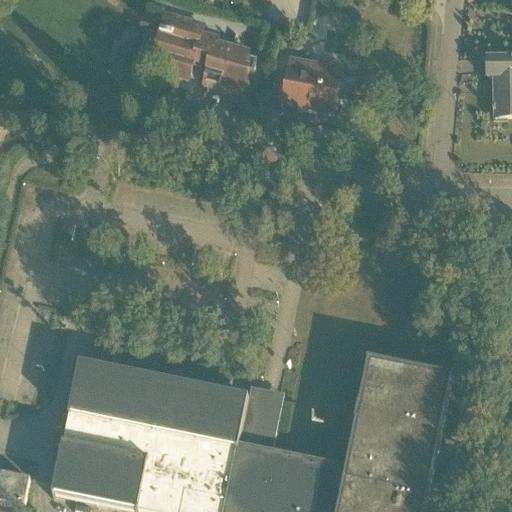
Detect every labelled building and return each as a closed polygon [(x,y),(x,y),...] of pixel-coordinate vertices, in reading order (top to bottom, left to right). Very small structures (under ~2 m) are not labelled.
[(320,0),(318,7),(333,13),(338,0),(320,0)] [(250,54),(218,45),(219,41),(203,36),(206,28),(168,18),(158,52),(150,50),(144,71),(190,84),(195,63),(210,68),(204,88),(243,99),(250,75),(254,76),(258,63),(248,60),(250,54)] [(511,60),(488,61),(488,81),(498,81),(498,94),(495,95),(496,121),(511,120),(511,60)] [(358,98),(339,95),(341,80),(290,71),(284,109),(335,117),(337,103),(356,106),(355,114),(373,117),(379,86),(361,83),(358,98)] [(427,511),(454,384),(370,367),(357,428),(358,429),(349,474),(272,459),(285,398),(252,392),(249,402),(81,368),(53,502),(104,511),(427,511)] [(0,506),(25,511),(31,483),(0,476),(0,490),(1,491),(0,493),(0,506)]
